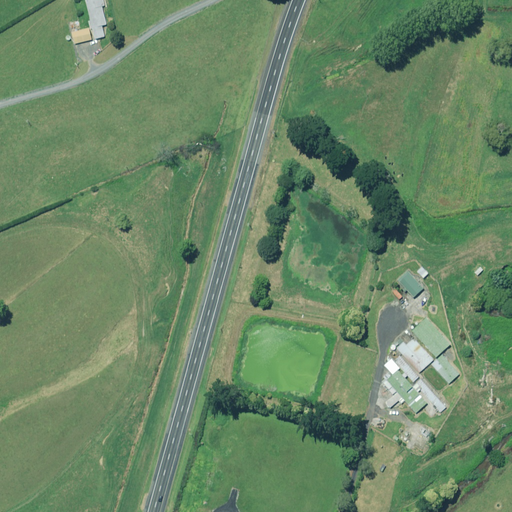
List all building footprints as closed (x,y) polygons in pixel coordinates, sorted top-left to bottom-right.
[(108,7),(105,0),(87,0),(86,0),(91,21),(90,21),(92,29),(93,29),(96,39),(105,37),(103,26),(107,25),(103,8),(108,7)] [(92,40),(90,29),(72,33),(75,44),(92,40)] [(429,274),(423,268),(418,272),(424,279),(429,274)] [(423,289),(408,271),(398,280),(413,298),(423,289)] [(427,302),(424,299),(418,305),(421,308),(427,302)] [(443,352),(451,344),(427,318),(419,326),(413,331),(437,358),(443,352)] [(434,360),(415,339),(407,346),(404,342),(398,348),(420,373),(434,360)] [(461,375),(443,355),(432,365),(450,384),(461,375)] [(420,377),(401,356),(395,361),(414,382),(420,377)] [(400,368),(392,360),(385,366),(393,374),(400,368)] [(428,404),(399,370),(392,376),(389,373),(385,377),(386,379),(383,382),(395,396),(386,403),(391,408),(400,401),(402,404),(405,401),(417,414),(428,404)] [(448,408),(426,384),(420,390),(442,414),(448,408)] [(430,432),(422,427),(420,430),(423,432),(421,434),(427,437),(430,432)]
